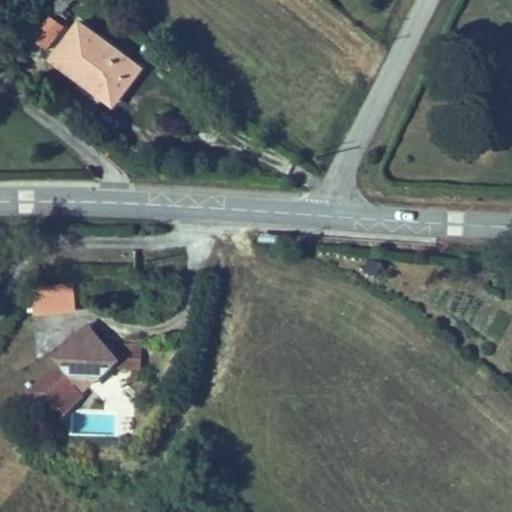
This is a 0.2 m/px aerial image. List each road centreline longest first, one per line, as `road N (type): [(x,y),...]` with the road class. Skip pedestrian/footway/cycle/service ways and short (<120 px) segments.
road 1 (tertiary): [(0,201),(328,217)]
road 2 (residential): [(328,217),(340,175),(426,0)]
road 3 (unknown): [(0,50),(127,159),(151,204)]
road 4 (tertiary): [(328,217),(511,228)]
